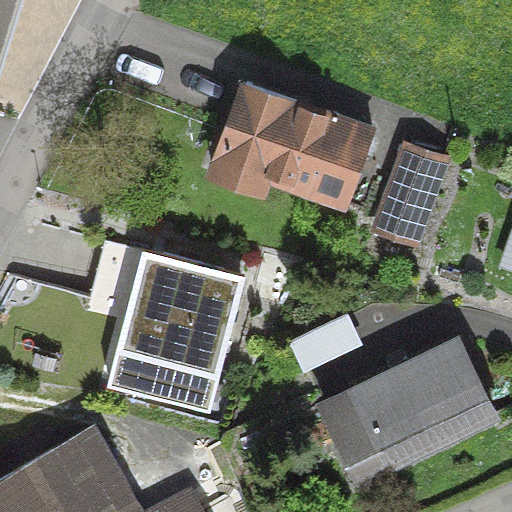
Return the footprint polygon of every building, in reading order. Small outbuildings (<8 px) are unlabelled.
[(212,159),(340,206),(366,132),(239,85),(212,159)] [(442,158),(404,145),(387,192),(425,206),(442,158)] [(363,352),(350,324),(294,350),(307,378),(363,352)] [(490,417),(453,340),(318,406),(355,483),(490,417)] [(158,511),(129,511),(84,430),(0,477),(0,511),(195,511),(188,497),(158,511)]
